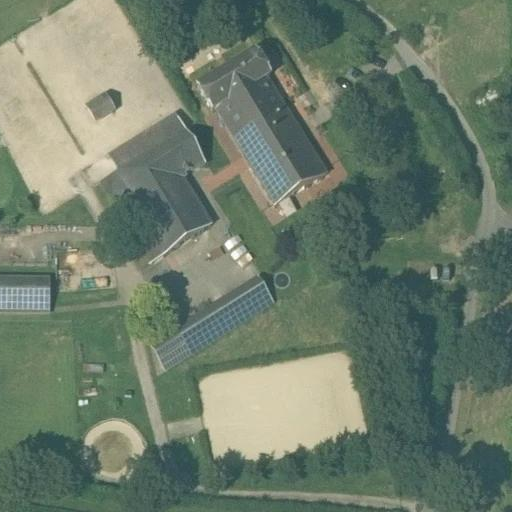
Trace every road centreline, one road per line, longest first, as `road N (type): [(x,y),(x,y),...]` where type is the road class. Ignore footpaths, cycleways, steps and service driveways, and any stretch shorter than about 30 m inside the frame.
road 1 (unknown): [(119,255),(173,263),(216,250),(368,173),(383,225)]
road 2 (unclassified): [(349,0),(405,50),(469,142),(486,185),(480,248)]
road 3 (unclassified): [(480,248),(433,511)]
road 4 (track): [(142,511),(0,489)]
